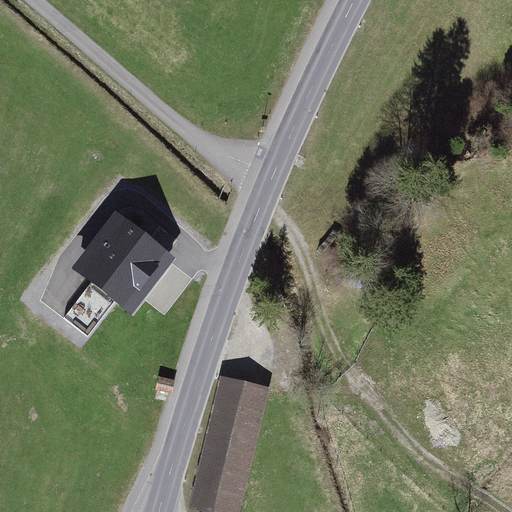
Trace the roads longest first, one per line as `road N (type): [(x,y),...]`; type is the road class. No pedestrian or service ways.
road 1 (track): [(261,213),(291,231),(342,365),(443,481),(495,511)]
road 2 (secondary): [(265,201),(213,333),(159,511)]
road 3 (residential): [(265,201),(31,0)]
road 4 (secondary): [(355,0),(265,201)]
